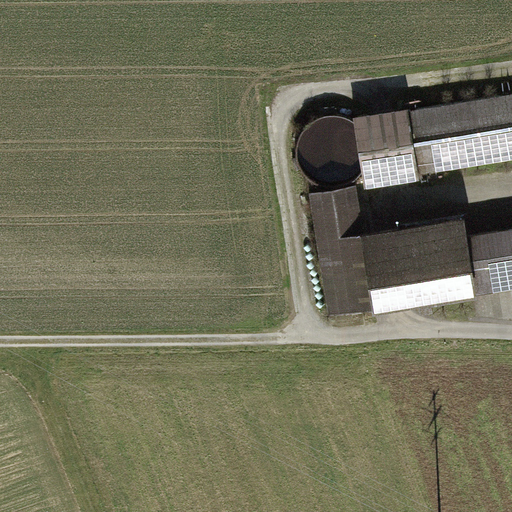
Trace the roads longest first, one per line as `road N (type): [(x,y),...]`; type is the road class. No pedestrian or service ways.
road 1 (track): [(0,340),(304,337)]
road 2 (residential): [(511,334),(304,337)]
